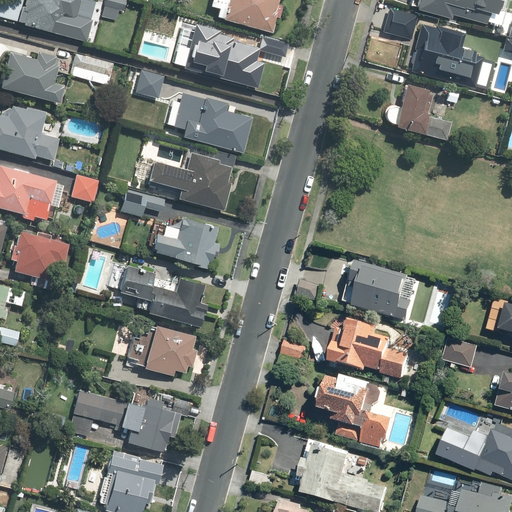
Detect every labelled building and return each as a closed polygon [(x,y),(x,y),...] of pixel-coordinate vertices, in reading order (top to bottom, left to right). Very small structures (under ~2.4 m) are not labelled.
[(79,0),(29,0),(25,18),(64,27),(67,16),(75,18),(79,0)] [(120,9),(125,10),(127,0),(105,0),(102,16),(117,20),(120,9)] [(220,13),(272,25),(277,0),(211,0),(211,1),(222,4),(220,13)] [(422,0),(421,3),(452,12),(453,8),(477,14),(480,0),(422,0)] [(185,62),(258,82),(268,45),(207,29),(208,23),(197,20),(199,16),(177,10),(172,28),(192,34),(189,45),(185,62)] [(461,28),(422,19),(410,68),(477,84),(484,55),(457,48),(461,28)] [(511,35),(486,29),(481,48),(511,55),(511,35)] [(14,44),(6,83),(65,94),(68,80),(58,78),(60,70),(68,71),(71,55),(14,44)] [(76,63),(74,74),(104,79),(106,69),(76,63)] [(165,74),(141,68),(135,92),(159,98),(165,74)] [(438,85),(408,78),(398,123),(448,134),(452,116),(432,112),(438,85)] [(175,81),(170,96),(188,102),(193,86),(175,81)] [(482,94),(462,88),(456,106),(476,112),(482,94)] [(10,110),(0,107),(0,141),(54,154),(58,133),(43,130),(47,109),(12,101),(10,110)] [(195,117),(190,134),(246,148),(254,116),(229,109),(207,104),(203,119),(195,117)] [(190,166),(158,157),(152,176),(185,186),(183,193),(221,205),(234,161),(195,149),(190,166)] [(59,173),(0,162),(0,204),(48,214),(52,196),(55,197),(59,173)] [(99,179),(76,174),(71,195),(94,201),(99,179)] [(167,199),(129,186),(123,204),(144,211),(146,204),(163,210),(167,199)] [(179,234),(163,230),(158,247),(209,263),(221,223),(185,213),(179,234)] [(69,239),(22,228),(12,253),(20,256),(18,264),(45,271),(65,257),(69,239)] [(118,289),(124,268),(112,265),(115,256),(87,249),(77,288),(105,295),(107,286),(118,289)] [(348,301),(408,316),(412,299),(406,298),(412,276),(359,262),(348,301)] [(158,275),(129,265),(118,296),(202,326),(209,305),(200,301),(206,282),(183,273),(179,286),(157,279),(158,275)] [(10,282),(0,278),(0,315),(1,313),(8,313),(10,298),(26,302),(28,289),(10,282)] [(321,283),(302,280),(300,296),(318,299),(321,283)] [(511,300),(509,300),(501,327),(511,330),(511,300)] [(199,332),(160,323),(147,320),(143,334),(135,332),(131,352),(139,354),(137,361),(148,364),(175,370),(177,364),(191,368),(199,332)] [(339,330),(330,359),(371,372),(373,367),(381,370),(379,375),(404,382),(413,352),(392,345),(396,333),(355,320),(351,334),(339,330)] [(20,331),(0,326),(0,327),(0,341),(17,345),(20,331)] [(479,346),(451,339),(446,358),(475,365),(479,346)] [(310,347),(286,340),(282,354),(306,361),(310,347)] [(383,389),(334,374),(325,402),(342,407),(339,417),(344,418),(340,432),(383,446),(393,415),(376,410),(383,389)] [(0,399),(12,403),(17,385),(0,381),(0,399)] [(127,400),(87,388),(81,386),(74,406),(134,425),(131,435),(168,447),(182,402),(149,392),(147,400),(129,394),(127,400)] [(454,419),(441,451),(499,476),(511,481),(511,435),(497,429),(493,436),(454,419)] [(350,451),(312,440),(302,476),(308,477),(304,491),(379,511),(386,487),(343,475),(350,451)] [(166,461),(113,448),(99,504),(130,511),(136,511),(137,507),(145,509),(149,497),(152,498),(157,478),(161,479),(166,461)] [(268,484),(271,470),(256,467),(253,480),(268,484)] [(459,505),(426,498),(422,511),(511,511),(511,497),(463,487),(459,505)] [(314,511),(305,509),(306,502),(286,497),(282,511),(314,511)]
